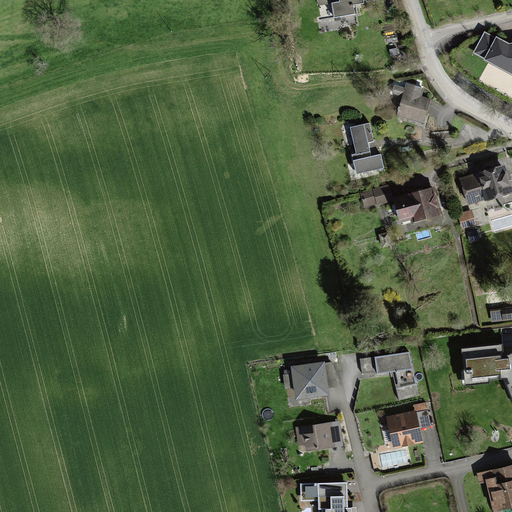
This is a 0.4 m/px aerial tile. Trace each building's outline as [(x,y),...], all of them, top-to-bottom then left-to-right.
[(369,3),(368,0),(343,0),(344,2),(337,3),(340,18),(360,15),(359,5),(369,3)] [(511,40),(485,28),(475,50),(511,66),(511,40)] [(429,89),(411,84),(404,115),(430,122),(436,99),(428,96),(429,89)] [(364,125),(350,129),(356,153),(352,154),(357,173),(384,166),(381,155),(373,157),(364,125)] [(511,192),(511,166),(511,164),(467,179),(475,204),(511,192)] [(394,184),(363,193),(367,207),(397,198),(394,184)] [(447,215),(440,187),(419,192),(420,196),(405,200),(410,219),(425,215),(427,220),(447,215)] [(476,209),(462,212),(466,228),(480,225),(476,209)] [(511,319),(511,307),(492,310),(494,322),(511,319)] [(510,335),(471,340),(473,372),(511,366),(511,345),(510,335)] [(416,344),(360,355),(364,373),(399,367),(404,393),(418,390),(413,368),(420,366),(416,344)] [(330,361),(296,366),(300,399),(334,395),(330,361)] [(422,409),(390,416),(397,446),(429,439),(422,409)] [(336,421),(296,426),(299,450),(339,446),(336,421)] [(511,468),(486,476),(497,511),(506,511),(511,510),(511,468)] [(347,511),(347,483),(315,483),(316,511),(347,511)]
